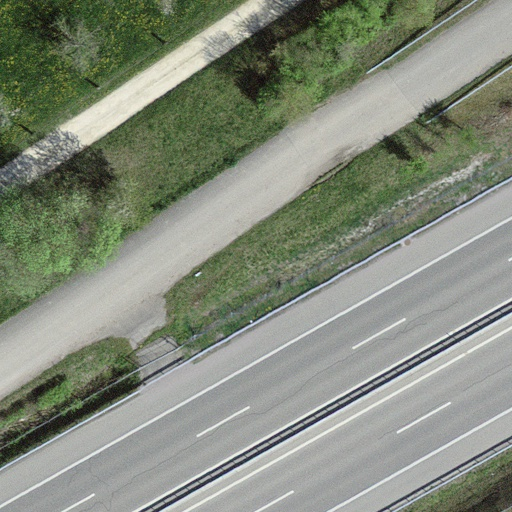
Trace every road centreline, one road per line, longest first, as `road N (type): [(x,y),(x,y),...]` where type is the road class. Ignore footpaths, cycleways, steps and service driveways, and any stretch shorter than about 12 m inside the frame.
road 1 (unclassified): [(0,364),(511,18)]
road 2 (motorway): [(511,255),(57,511)]
road 3 (track): [(273,0),(0,188)]
road 4 (motorway): [(260,511),(511,370)]
